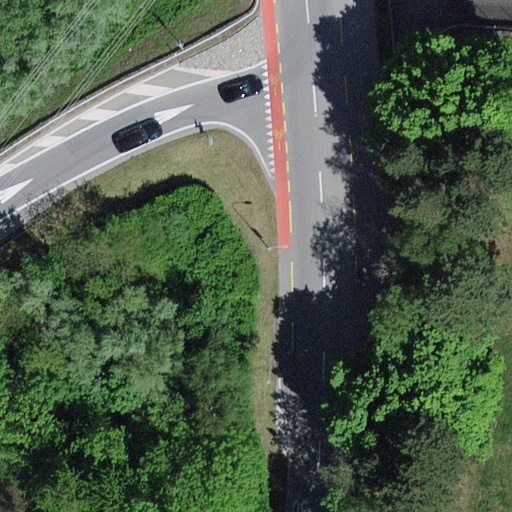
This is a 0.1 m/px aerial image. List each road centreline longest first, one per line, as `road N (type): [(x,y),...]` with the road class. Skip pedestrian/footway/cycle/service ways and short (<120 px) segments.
road 1 (unclassified): [(312,511),(323,272),(313,89)]
road 2 (motorway): [(0,200),(93,148),(164,122),(229,99),(313,89)]
